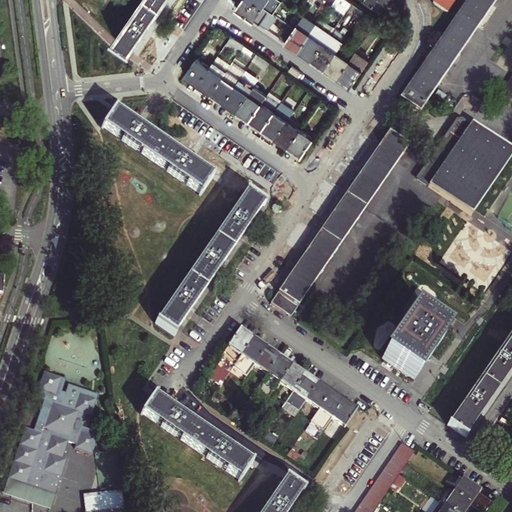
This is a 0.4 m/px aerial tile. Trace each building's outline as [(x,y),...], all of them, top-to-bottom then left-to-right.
[(146,0),(120,39),(136,49),(150,30),(169,0),(146,0)] [(258,19),(268,4),(261,0),(244,0),(241,6),(240,7),(258,19)] [(431,58),(404,97),(423,112),(435,95),(500,0),(470,0),(438,47),(436,46),(429,57),(431,58)] [(437,0),(437,1),(451,11),(458,0),(437,0)] [(268,27),(277,16),(266,8),(258,19),(268,27)] [(303,21),(307,15),(302,12),(298,18),(303,21)] [(303,48),(320,23),(307,14),(307,15),(303,21),(290,39),(303,48)] [(395,27),(382,18),(377,24),(391,33),(395,27)] [(333,32),(320,23),(303,48),(316,57),(333,32)] [(346,41),(333,32),(316,57),(329,66),(341,49),(346,41)] [(342,75),(360,49),(369,35),(364,32),(349,54),(341,49),(329,66),(342,75)] [(356,85),(368,67),(374,58),(360,49),(342,75),(356,85)] [(271,59),(262,53),(258,59),(267,65),(271,59)] [(201,81),(213,64),(201,55),(189,73),(201,81)] [(217,58),(213,64),(201,81),(215,91),(231,67),(217,58)] [(231,67),(215,91),(227,99),(244,75),(231,66),(231,67)] [(240,108),(257,83),(245,74),(244,75),(227,99),(240,108)] [(257,83),(240,108),(254,117),(272,91),(259,82),(257,83)] [(285,100),(272,91),(254,117),(267,126),(285,100)] [(285,100),(267,126),(280,136),(293,117),(299,109),(285,100)] [(204,194),(215,177),(193,162),(141,126),(117,110),(105,127),(204,194)] [(306,127),(293,117),(280,136),(294,145),(306,127)] [(511,159),(511,146),(475,121),(473,125),(464,119),(460,120),(420,178),(475,215),(511,159)] [(306,127),(294,145),(307,154),(320,136),(306,127)] [(412,145),(392,131),(364,172),(362,171),(355,181),(357,183),(274,303),(294,316),(412,145)] [(191,315),(222,269),(246,234),(266,204),(250,193),(235,215),(159,323),(176,335),(191,315)] [(423,320),(436,300),(420,289),(406,308),(415,314),(423,320)] [(423,320),(415,314),(385,357),(417,379),(430,359),(446,336),(423,320)] [(237,366),(255,339),(242,330),(218,363),(232,373),(237,366)] [(511,338),(453,425),(469,436),(490,405),(511,372),(511,338)] [(237,366),(250,375),(258,364),(269,348),(255,339),(237,366)] [(269,372),(280,356),(269,348),(258,364),(269,372)] [(263,382),(276,391),(283,382),(294,366),(280,356),(269,372),(263,382)] [(296,391),(307,375),(294,366),(283,382),(296,391)] [(29,427),(12,478),(32,485),(33,482),(37,483),(36,486),(57,494),(70,458),(66,457),(72,441),(79,444),(78,448),(95,454),(103,432),(86,426),(90,415),(94,416),(101,394),(71,384),(68,392),(65,391),(69,378),(47,371),(39,397),(46,400),(43,409),(46,410),(44,416),(41,415),(36,429),(29,427)] [(296,391),(309,400),(320,384),(307,375),(296,391)] [(322,409),(333,393),(320,384),(309,400),(322,409)] [(329,425),(345,401),(333,393),(322,409),(316,417),(329,425)] [(243,480),(254,465),(229,447),(180,414),(156,397),(145,413),(243,480)] [(345,401),(329,425),(327,428),(332,431),(339,421),(348,427),(359,411),(345,401)] [(401,449),(414,457),(418,452),(405,443),(401,449)] [(290,454),(303,463),(307,457),(295,448),(290,454)] [(401,449),(397,454),(410,462),(411,461),(414,457),(401,449)] [(410,462),(397,454),(394,459),(407,468),(410,462)] [(394,459),(390,465),(403,473),(407,468),(394,459)] [(386,470),(399,479),(402,474),(403,473),(390,465),(386,470)] [(386,470),(382,477),(395,485),(399,479),(386,470)] [(395,485),(382,477),(378,483),(390,491),(393,488),(395,485)] [(32,485),(12,478),(6,494),(52,510),(57,494),(36,486),(37,483),(33,482),(32,485)] [(466,478),(457,492),(474,504),(483,490),(466,478)] [(267,511),(289,511),(305,490),(290,480),(267,511)] [(378,483),(375,488),(387,497),(390,491),(378,483)] [(387,497),(375,488),(371,493),(383,502),(384,501),(387,497)] [(85,496),(86,511),(117,511),(123,511),(121,491),(85,496)] [(448,506),(456,511),(468,511),(474,504),(457,492),(448,506)] [(371,493),(367,499),(380,507),(383,502),(371,493)] [(364,504),(375,511),(376,511),(380,507),(367,499),(364,504)] [(435,511),(456,511),(448,506),(442,502),(435,511)]
